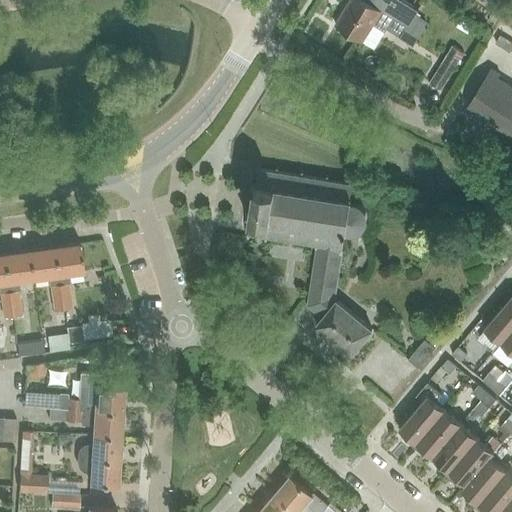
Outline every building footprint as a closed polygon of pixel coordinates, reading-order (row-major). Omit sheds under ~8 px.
[(385,32),(387,28),(413,44),(426,23),(414,15),(416,12),(396,0),(375,0),(372,6),(362,0),(351,0),(336,26),(362,42),(373,25),(385,32)] [(509,51),(511,47),(511,42),(500,35),(496,43),(509,51)] [(429,83),(430,83),(440,89),(463,51),(452,45),(429,83)] [(511,86),(498,78),(500,74),(491,69),(467,108),(511,135),(511,86)] [(357,202),(355,201),(352,201),(352,196),(351,196),(353,183),(258,168),(248,233),(316,244),(315,248),(317,249),(308,305),(323,317),(317,325),(352,354),(373,329),(334,298),(335,297),(344,235),(346,236),(347,231),(351,231),(354,231),(355,231),(357,231),(359,230),(361,229),(363,227),(365,225),(365,224),(366,222),(367,220),(367,218),(367,217),(367,215),(367,213),(366,211),(366,210),(365,208),(364,206),(363,205),(360,204),(359,203),(357,202)] [(80,244),(54,247),(59,285),(51,286),(53,298),(69,295),(67,283),(72,283),(70,274),(84,272),(80,244)] [(54,247),(29,250),(32,279),(49,276),(51,286),(59,285),(54,247)] [(29,250),(3,254),(7,282),(9,291),(2,292),(0,293),(2,305),(19,303),(17,290),(21,290),(20,280),(32,279),(29,250)] [(3,254),(0,254),(0,292),(0,293),(2,292),(9,291),(7,282),(3,254)] [(501,342),(511,328),(511,294),(511,295),(484,327),(501,342)] [(69,295),(53,298),(54,310),(71,308),(69,295)] [(4,317),(13,316),(21,315),(19,303),(2,305),(4,317)] [(83,339),(112,335),(110,320),(80,323),(83,339)] [(511,350),(511,328),(501,342),(511,350)] [(68,349),(67,330),(45,332),(47,351),(68,349)] [(424,339),(408,359),(418,367),(435,347),(424,339)] [(467,354),(458,346),(451,354),(460,361),(467,354)] [(448,358),(441,366),(450,373),(456,366),(448,358)] [(491,387),(498,379),(489,372),(482,380),(491,387)] [(122,412),(124,388),(103,387),(104,374),(80,373),(79,399),(68,398),(67,408),(66,408),(66,409),(122,412)] [(498,379),(491,387),(500,395),(506,387),(498,379)] [(444,409),(435,401),(442,393),(428,381),(416,395),(422,401),(399,428),(408,435),(404,440),(413,447),(444,409)] [(481,399),(487,392),(479,384),(472,392),(481,399)] [(67,408),(68,398),(68,393),(44,391),(43,406),(49,407),(66,408),(67,408)] [(487,392),(481,399),(489,407),(496,399),(487,392)] [(66,408),(49,407),(48,419),(65,419),(66,409),(66,408)] [(121,436),(122,412),(66,409),(65,419),(81,420),(81,424),(93,425),(93,435),(121,436)] [(433,456),(461,423),(444,409),(413,447),(421,454),(425,449),(433,456)] [(510,432),(511,430),(511,420),(508,417),(502,425),(510,432)] [(4,418),(2,441),(15,441),(16,418),(4,418)] [(446,475),(477,437),(461,423),(433,456),(441,463),(437,467),(446,475)] [(19,427),(18,471),(30,471),(31,427),(19,427)] [(119,461),(121,436),(93,435),(91,459),(119,461)] [(490,456),(494,451),(500,443),(492,437),(486,445),(477,437),(446,475),(454,481),(458,477),(466,484),(490,456)] [(475,507),(506,470),(490,456),(466,484),(462,488),(470,495),(467,500),(475,507)] [(118,485),(119,461),(91,459),(90,483),(118,485)] [(490,511),(499,511),(511,497),(511,474),(506,470),(475,507),(480,511),(484,511),(487,509),(490,511)] [(47,474),(19,472),(18,491),(46,493),(47,474)] [(337,511),(328,505),(314,492),(312,494),(290,475),(275,494),(297,511),(298,511),(306,503),(316,511),(337,511)] [(80,495),(52,493),(51,506),(79,508),(80,495)] [(297,511),(275,494),(260,511),(297,511)] [(511,511),(511,497),(499,511),(511,511)]
